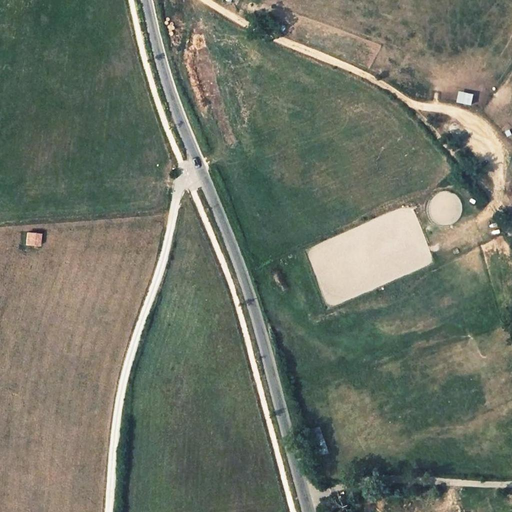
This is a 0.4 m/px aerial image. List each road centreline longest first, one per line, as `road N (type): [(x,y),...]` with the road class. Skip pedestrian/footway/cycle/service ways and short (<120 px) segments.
road 1 (unclassified): [(147,0),(160,58),(252,299),(309,511)]
road 2 (track): [(205,0),(412,104),(511,235)]
road 3 (track): [(200,169),(178,186),(122,385),(110,511)]
